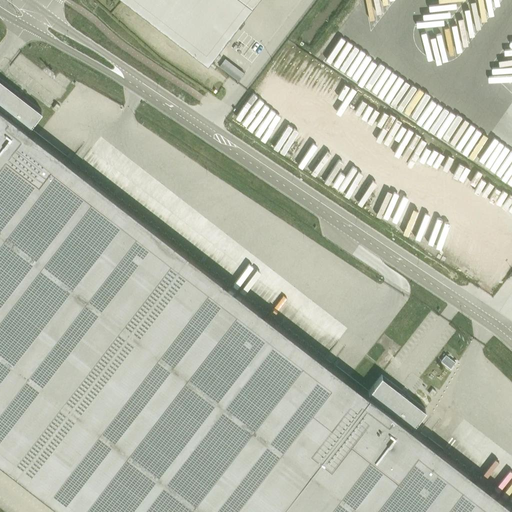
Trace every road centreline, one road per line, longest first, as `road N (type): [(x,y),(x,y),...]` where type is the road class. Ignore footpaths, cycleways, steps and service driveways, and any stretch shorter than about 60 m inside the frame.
road 1 (unclassified): [(136,82),(511,334)]
road 2 (track): [(411,0),(392,42),(402,64),(433,89),(461,98),(496,88)]
road 3 (unclassified): [(25,27),(136,82)]
